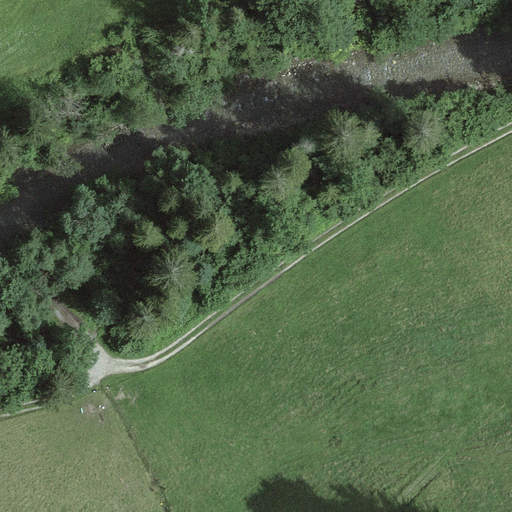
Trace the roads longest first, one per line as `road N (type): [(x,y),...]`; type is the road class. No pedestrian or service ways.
road 1 (track): [(101,359),(130,366),(162,355),(372,203),(511,126)]
road 2 (track): [(15,273),(58,307),(101,359)]
road 3 (track): [(0,416),(76,390),(101,359)]
